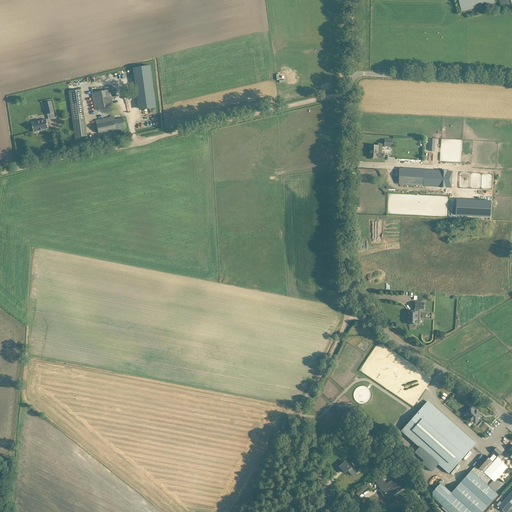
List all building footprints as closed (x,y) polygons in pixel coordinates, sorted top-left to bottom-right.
[(493,0),(459,0),(462,12),(495,3),(493,0)] [(511,0),(498,0),(502,10),(511,6),(511,0)] [(151,66),(133,68),(139,110),(156,108),(151,66)] [(69,91),(75,137),(87,136),(81,89),(69,91)] [(111,89),(92,93),(95,109),(114,106),(111,89)] [(54,113),(51,101),(45,102),(47,114),(54,113)] [(96,120),(99,133),(125,127),(124,118),(115,120),(114,115),(110,116),(110,117),(96,120)] [(38,131),(48,128),(46,119),(32,123),(32,124),(31,124),(32,127),(32,126),(34,132),(35,131),(35,132),(38,131)] [(377,153),(378,145),(370,145),(369,157),(384,158),(384,153),(377,153)] [(399,168),(398,184),(427,186),(432,186),(440,186),(440,187),(446,188),(446,187),(449,187),(450,172),(447,171),(447,170),(441,170),(441,171),(408,169),(404,169),(399,168)] [(456,199),(456,215),(490,217),(491,201),(456,199)] [(407,319),(407,324),(410,324),(411,325),(414,325),(414,324),(417,324),(417,318),(419,318),(419,311),(419,309),(424,309),(424,302),(415,302),(415,309),(415,311),(409,311),(408,319),(407,319)] [(422,407),(401,431),(449,473),(475,443),(454,425),(455,424),(452,422),(451,422),(427,401),(422,408),(422,407)] [(475,423),(482,416),(478,413),(479,412),(476,410),(476,411),(470,406),(467,410),(468,411),(467,413),(470,416),(468,418),(471,421),(472,420),(475,423)] [(399,427),(401,429),(408,421),(405,419),(399,427)] [(497,457),(502,452),(496,447),(492,452),(497,457)] [(497,457),(493,462),(489,458),(485,455),(449,495),(441,504),(443,506),(448,511),(446,511),(480,511),(497,494),(494,492),(501,485),(496,480),(507,467),(501,461),(500,460),(505,454),(502,451),(502,452),(497,457)] [(346,461),(342,464),(339,466),(345,472),(348,470),(353,476),(356,473),(355,471),(361,466),(354,459),(348,464),(346,461)] [(380,478),(376,481),(381,488),(383,487),(385,489),(381,492),(386,499),(390,503),(394,500),(396,499),(392,493),(398,488),(399,487),(400,489),(404,486),(396,475),(392,478),(394,481),(392,482),(387,486),(380,478)] [(356,493),(358,495),(370,485),(368,483),(356,493)] [(511,491),(498,506),(504,511),(506,511),(511,506),(511,505),(511,491)]
